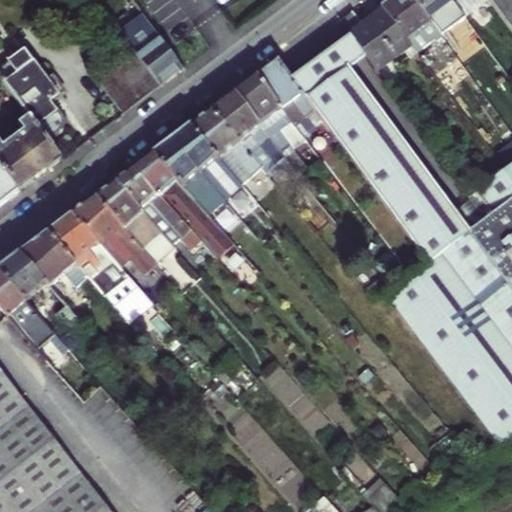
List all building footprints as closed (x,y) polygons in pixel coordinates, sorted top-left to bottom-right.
[(385,13),(409,43),(434,25),(431,20),(415,0),(395,0),(382,10),(385,13)] [(415,0),(431,20),(455,3),(452,0),(415,0)] [(511,0),(489,0),(494,7),(511,30),(511,0)] [(44,6),(34,14),(46,31),(56,24),(44,6)] [(149,12),(143,16),(146,20),(150,25),(154,21),(149,12)] [(341,23),(352,38),(368,59),(378,72),(412,47),(409,43),(385,13),(366,27),(354,13),(341,23)] [(136,55),(161,90),(185,72),(150,25),(146,20),(123,37),(136,55)] [(352,38),(294,82),(309,103),(350,72),(368,59),(352,38)] [(0,72),(0,78),(31,119),(49,142),(56,137),(63,123),(50,105),(64,95),(52,80),(48,83),(35,65),(33,66),(24,54),(0,72)] [(125,117),(161,90),(136,55),(100,82),(125,117)] [(258,78),(297,129),(317,113),(309,103),(294,82),(279,62),(258,78)] [(454,208),(350,72),(309,103),(317,113),(427,259),(431,265),(391,295),(496,435),(511,426),(511,168),(479,195),(496,217),(473,234),(454,208)] [(306,142),(297,129),(258,78),(236,95),(272,142),(285,159),(299,178),(309,170),(295,150),(306,142)] [(272,142),(236,95),(212,113),(266,173),(277,165),(264,147),(272,142)] [(212,113),(192,128),(279,230),(299,211),(266,173),(212,113)] [(0,167),(21,194),(63,161),(49,142),(31,119),(21,127),(26,135),(4,152),(0,146),(0,167)] [(192,128),(174,142),(188,158),(187,161),(262,245),(279,230),(192,128)] [(188,158),(174,142),(155,156),(246,260),(262,245),(187,161),(188,158)] [(264,147),(277,165),(285,159),(272,142),(264,147)] [(155,156),(138,169),(147,180),(147,183),(218,261),(252,299),(268,285),(246,260),(155,156)] [(0,209),(21,194),(0,167),(0,209)] [(138,169),(118,184),(154,225),(162,219),(179,239),(175,241),(203,273),(218,261),(147,183),(147,180),(138,169)] [(118,184),(97,199),(145,253),(165,237),(154,225),(118,184)] [(73,218),(100,248),(117,235),(123,243),(123,245),(149,275),(158,268),(145,253),(97,199),(73,218)] [(100,248),(73,218),(49,235),(80,270),(91,262),(118,292),(130,281),(122,273),(113,263),(100,248)] [(21,256),(50,289),(66,277),(79,291),(86,287),(89,290),(94,286),(80,270),(49,235),(36,245),(21,256)] [(165,237),(145,253),(158,268),(159,269),(178,252),(165,237)] [(124,254),(113,263),(122,273),(132,263),(124,254)] [(77,319),(50,289),(21,256),(10,265),(0,272),(0,274),(38,318),(48,309),(57,319),(61,315),(66,321),(70,318),(73,322),(77,319)] [(64,346),(38,318),(0,274),(0,310),(38,352),(50,342),(58,351),(64,346)] [(0,511),(109,511),(0,374),(0,511)]
